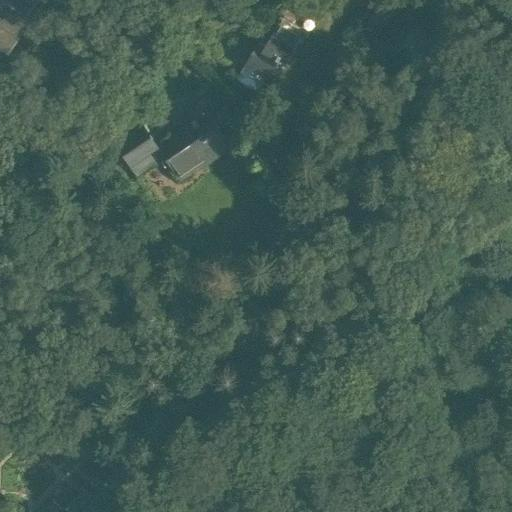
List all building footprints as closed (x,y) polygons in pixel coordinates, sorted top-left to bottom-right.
[(0,0),(0,46),(8,52),(26,27),(20,23),(36,0),(0,0)] [(306,34),(281,19),(273,33),(266,30),(237,79),(258,92),(266,77),(269,79),(282,57),(290,62),(306,34)] [(119,150),(113,153),(123,168),(128,164),(135,173),(163,155),(181,181),(232,147),(212,119),(195,130),(191,123),(157,146),(144,126),(116,145),(119,150)] [(128,467),(117,456),(108,466),(119,476),(128,467)] [(51,511),(96,511),(121,486),(104,470),(73,502),(71,499),(76,495),(66,486),(62,490),(61,490),(45,506),(51,511)]
